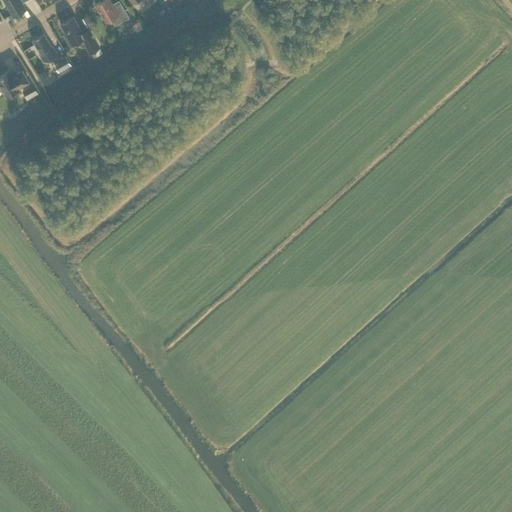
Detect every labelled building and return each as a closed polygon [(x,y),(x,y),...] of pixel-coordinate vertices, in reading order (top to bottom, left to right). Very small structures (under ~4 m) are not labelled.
[(25,0),(4,0),(13,15),(25,8),(22,2),(25,0)] [(100,0),(95,3),(105,20),(110,17),(114,24),(128,16),(120,2),(114,6),(109,0),(100,0)] [(64,36),(69,45),(81,38),(89,51),(99,45),(89,28),(82,32),(73,16),(60,23),(66,35),(64,36)] [(39,52),(38,53),(43,61),(56,53),(52,45),(51,46),(43,33),(32,39),(39,52)] [(54,62),(59,71),(71,64),(66,55),(54,62)] [(11,76),(8,70),(0,74),(0,86),(5,96),(19,88),(18,88),(29,82),(22,70),(11,76)] [(28,98),(38,93),(33,84),(23,90),(28,98)]
